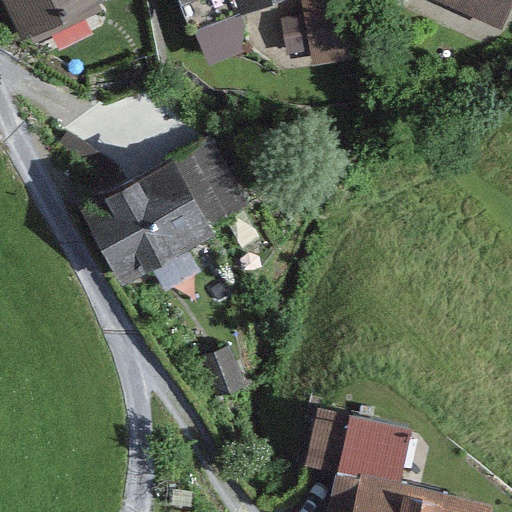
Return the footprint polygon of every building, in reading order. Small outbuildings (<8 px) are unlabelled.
[(0,0),(0,3),(17,40),(97,2),(95,0),(0,0)] [(173,0),(178,12),(208,0),(231,0),(239,20),(290,0),(173,0)] [(511,5),(511,0),(412,0),(500,36),(511,5)] [(168,158),(79,208),(124,288),(213,237),(168,158)] [(235,352),(205,363),(220,405),(250,394),(235,352)] [(410,432),(309,411),(298,469),(338,477),(330,511),(494,511),(496,506),(399,486),(410,432)]
